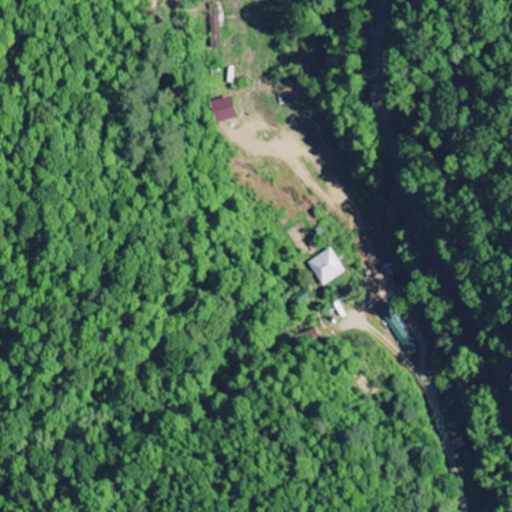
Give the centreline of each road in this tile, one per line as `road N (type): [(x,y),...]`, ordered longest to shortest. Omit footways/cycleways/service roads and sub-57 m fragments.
road 1 (secondary): [(511,405),(402,173),(382,92),(385,0)]
road 2 (residential): [(438,511),(406,369),(361,321),(348,324)]
